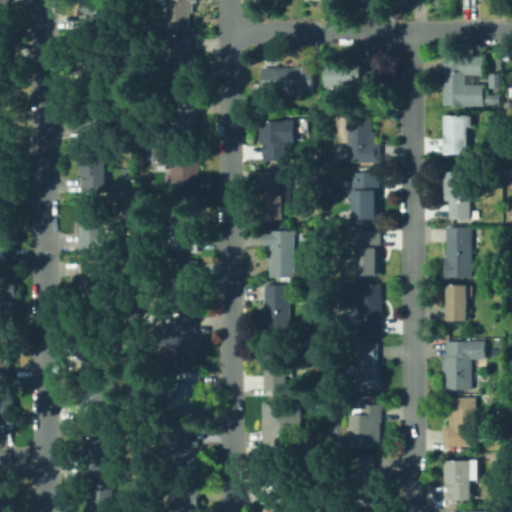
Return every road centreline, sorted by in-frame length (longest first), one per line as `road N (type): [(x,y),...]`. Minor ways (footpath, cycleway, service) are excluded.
road 1 (residential): [(44,511),(40,0)]
road 2 (residential): [(229,511),(228,0)]
road 3 (residential): [(412,511),(409,32)]
road 4 (residential): [(511,32),(229,31)]
